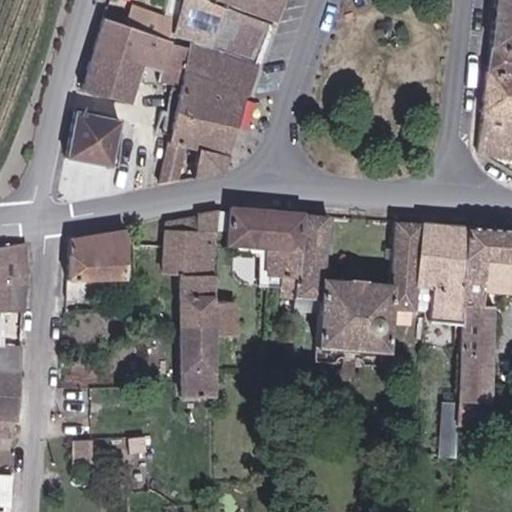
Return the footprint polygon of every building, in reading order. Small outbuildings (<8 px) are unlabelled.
[(204,44),(219,4),(214,3),(215,0),(182,0),(178,15),(182,16),(177,31),(173,31),(173,33),(194,40),(204,44)] [(226,0),(272,14),(276,0),(226,0)] [(511,0),(494,0),(488,42),(511,46),(511,0)] [(264,18),(219,4),(204,44),(251,58),(264,18)] [(148,37),(170,43),(173,33),(173,31),(177,20),(170,18),(168,23),(154,18),(148,37)] [(101,23),(93,48),(131,59),(162,70),(167,53),(170,43),(148,37),(101,23)] [(167,53),(162,70),(243,96),(256,60),(251,58),(204,44),(194,40),(188,59),(167,53)] [(511,46),(488,42),(488,43),(485,67),(511,71),(511,46)] [(131,59),(93,48),(81,91),(116,102),(131,59)] [(140,63),(131,59),(116,102),(127,105),(140,63)] [(511,71),(485,67),(480,110),(491,114),(511,117),(511,71)] [(162,133),(147,181),(170,177),(182,143),(196,148),(186,175),(217,170),(243,96),(162,70),(160,78),(170,82),(166,94),(175,96),(162,133)] [(76,108),(63,155),(106,170),(121,122),(76,108)] [(480,110),(474,155),(511,161),(511,117),(491,114),(480,110)] [(287,249),(286,292),(300,292),(300,280),(312,280),(314,216),(245,213),(245,248),(254,248),(287,249)] [(432,322),(432,224),(402,220),(398,290),(336,287),(341,217),(314,216),(312,280),(300,280),(300,292),(310,292),(312,299),(339,301),(334,368),(405,370),(408,321),(432,322)] [(453,323),(455,227),(432,224),(432,322),(443,322),(453,323)] [(479,230),(455,227),(453,323),(454,334),(477,336),(479,230)] [(64,232),(61,280),(128,273),(125,228),(64,232)] [(511,234),(479,230),(477,336),(477,367),(477,379),(476,395),(476,405),(499,405),(510,312),(500,310),(501,295),(511,296),(511,234)] [(197,327),(232,324),(232,305),(232,255),(200,253),(199,236),(176,236),(178,269),(194,269),(197,327)] [(287,249),(254,248),(254,257),(278,257),(277,292),(286,292),(287,249)] [(28,252),(0,255),(0,314),(25,314),(28,252)] [(232,305),(232,324),(233,342),(252,343),(253,307),(232,305)] [(232,324),(197,327),(202,401),(224,401),(225,415),(237,416),(233,342),(232,324)] [(0,354),(0,378),(22,379),(23,355),(0,354)] [(477,379),(477,367),(468,367),(468,379),(477,379)] [(0,429),(19,431),(22,379),(0,378),(0,429)] [(476,405),(476,395),(466,396),(466,414),(476,414),(476,405)] [(0,445),(18,446),(19,431),(0,429),(0,445)] [(100,436),(83,437),(85,457),(101,455),(100,436)] [(451,437),(451,448),(459,448),(459,437),(451,437)] [(10,511),(12,476),(0,475),(0,511),(10,511)]
